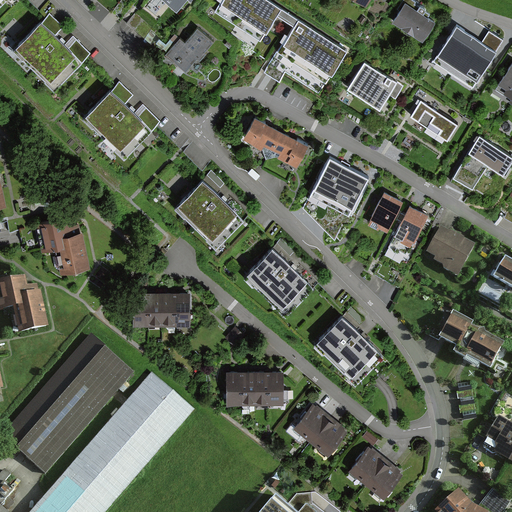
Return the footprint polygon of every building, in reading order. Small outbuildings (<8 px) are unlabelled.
[(192,0),(169,0),(183,11),(192,0)] [(286,5),(276,0),(221,0),(215,10),(266,40),(286,5)] [(416,2),(412,0),(398,0),(386,20),(419,41),(431,21),(411,9),(416,2)] [(352,48),(303,18),(282,51),(331,82),(352,48)] [(86,59),(43,20),(20,46),(62,84),(86,59)] [(192,43),(186,37),(171,54),(195,75),(224,42),(207,27),(192,43)] [(480,41),(457,27),(438,58),(474,80),(485,61),(493,66),(506,45),(489,35),(480,41)] [(396,82),(362,60),(348,81),(382,103),(396,82)] [(510,103),(511,100),(511,63),(506,60),(491,84),(504,92),(500,99),(510,103)] [(157,126),(114,88),(89,116),(133,154),(157,126)] [(454,124),(414,101),(406,116),(446,139),(454,124)] [(308,147),(255,119),(244,141),(297,169),(308,147)] [(511,159),(476,134),(447,176),(469,191),(486,165),(500,175),(511,159)] [(330,156),(309,193),(348,215),(369,177),(330,156)] [(0,204),(10,202),(3,168),(0,168),(0,204)] [(248,217),(205,179),(183,203),(226,241),(248,217)] [(387,227),(401,202),(382,192),(369,217),(387,227)] [(411,246),(426,215),(408,206),(392,237),(411,246)] [(69,217),(43,222),(47,246),(62,243),(67,268),(96,263),(90,229),(72,232),(69,217)] [(470,244),(437,227),(424,253),(457,270),(470,244)] [(314,282),(273,244),(249,270),(290,308),(314,282)] [(511,263),(498,256),(484,279),(507,293),(511,293),(511,263)] [(31,278),(0,284),(0,294),(4,313),(20,310),(25,333),(52,328),(45,296),(34,296),(31,278)] [(193,324),(194,292),(188,291),(178,291),(168,290),(156,290),(144,289),(143,322),(193,324)] [(472,324),(474,320),(453,309),(439,336),(460,347),(472,324)] [(363,334),(341,315),(317,341),(362,381),(386,354),(363,334)] [(504,340),(472,324),(460,347),(458,352),(466,356),(467,354),(491,366),(504,340)] [(46,476),(136,374),(95,338),(5,439),(46,476)] [(239,373),(228,373),(228,406),(284,405),(284,372),(277,372),(267,372),(254,372),(239,373)] [(110,511),(194,411),(152,377),(39,511),(11,511),(6,508),(23,487),(2,470),(0,471),(0,511),(110,511)] [(314,438),(332,416),(316,403),(298,425),(314,438)] [(505,463),(511,449),(511,424),(496,415),(481,442),(490,447),(486,453),(505,463)] [(331,452),(349,428),(332,416),(314,438),(331,452)] [(374,482),(392,459),(373,445),(356,468),(374,482)] [(406,470),(392,459),(374,482),(389,494),(406,470)] [(443,511),(469,511),(478,503),(464,494),(442,510),(443,511)] [(293,511),(275,496),(261,511),(293,511)] [(489,511),(478,503),(469,511),(489,511)]
